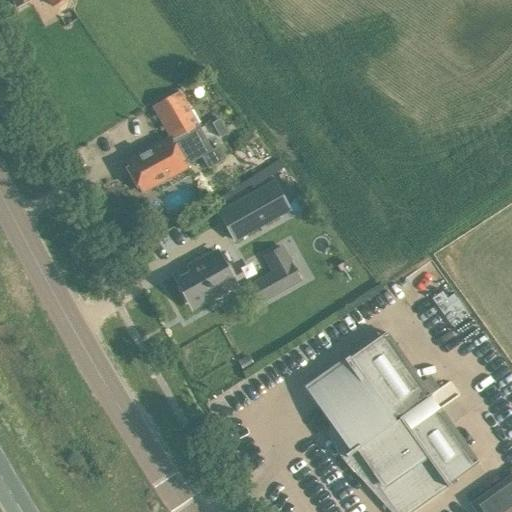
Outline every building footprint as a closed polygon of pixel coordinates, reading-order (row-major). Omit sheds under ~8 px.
[(211,150),(180,91),(153,105),(170,139),(124,163),(139,191),(187,166),(186,165),(201,157),(207,168),(222,160),(216,148),(211,150)] [(227,134),(220,120),(213,124),(220,138),(227,134)] [(221,211),(237,240),(289,210),(273,181),(221,211)] [(300,280),(281,247),(265,256),(274,272),(248,287),(257,304),(300,280)] [(195,271),(181,278),(196,306),(235,286),(218,253),(192,267),(195,271)] [(430,393),(385,331),(350,356),(349,355),(344,358),(345,360),(307,387),(352,449),(345,454),(347,456),(354,452),(397,511),(407,511),(447,483),(448,485),(450,484),(449,482),(479,461),(440,407),(459,393),(449,380),(430,393)] [(511,475),(471,504),(476,511),(509,511),(511,511),(511,475)]
